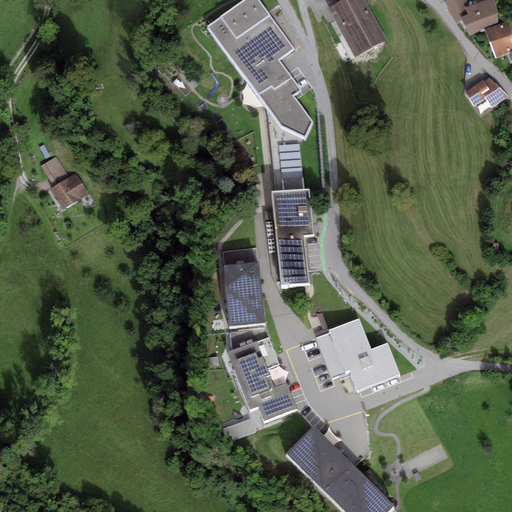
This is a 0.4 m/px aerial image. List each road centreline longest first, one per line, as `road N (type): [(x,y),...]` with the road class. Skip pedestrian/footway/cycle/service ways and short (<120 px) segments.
road 1 (residential): [(453,364),(417,353),(337,262),(323,87),(282,0)]
road 2 (residential): [(49,0),(6,87),(23,179)]
road 3 (residential): [(511,94),(428,0)]
